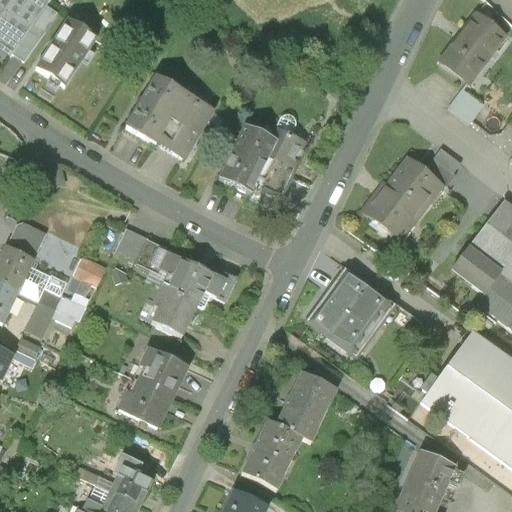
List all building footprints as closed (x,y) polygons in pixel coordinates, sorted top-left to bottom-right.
[(0,0),(0,54),(9,61),(11,57),(33,26),(51,0),(0,0)] [(506,37),(474,12),(457,34),(436,61),(468,86),(506,37)] [(95,42),(66,23),(34,72),(63,91),(95,42)] [(33,26),(11,57),(22,65),(44,34),(33,26)] [(332,81),(320,92),(332,106),(345,95),(332,81)] [(125,132),(153,149),(183,99),(154,82),(125,132)] [(462,89),(447,109),(469,126),(484,106),(462,89)] [(211,116),(183,99),(153,149),(182,166),(211,116)] [(293,182),(308,148),(292,140),(295,132),(294,128),(291,124),(288,122),(283,123),(279,125),(271,146),(278,149),(268,170),(293,182)] [(271,146),(245,134),(218,189),(252,205),(268,170),(278,149),(271,146)] [(441,149),(433,159),(451,173),(459,163),(441,149)] [(381,187),(361,212),(400,244),(446,187),(425,169),(407,155),(381,187)] [(433,159),(425,169),(446,187),(455,176),(451,173),(433,159)] [(50,188),(65,186),(62,169),(47,171),(50,188)] [(511,204),(504,198),(450,268),(484,293),(475,305),(511,332),(511,204)] [(2,248),(31,262),(43,236),(14,223),(2,248)] [(154,276),(158,269),(167,252),(125,231),(116,251),(138,262),(135,267),(148,274),(154,276)] [(31,262),(2,248),(0,251),(0,287),(15,295),(36,306),(44,289),(49,280),(33,273),(37,265),(31,262)] [(166,273),(158,290),(195,308),(203,291),(209,294),(226,302),(237,278),(228,274),(225,280),(167,252),(158,269),(166,273)] [(105,269),(82,258),(72,277),(81,281),(95,289),(105,269)] [(393,302),(342,267),(304,321),(355,356),(393,302)] [(110,276),(113,285),(127,281),(125,274),(114,268),(110,276)] [(154,276),(148,274),(144,283),(158,290),(166,273),(158,269),(154,276)] [(95,289),(81,281),(75,294),(89,301),(95,289)] [(15,295),(0,287),(0,324),(1,325),(15,295)] [(44,289),(36,306),(53,314),(75,325),(83,309),(44,289)] [(195,308),(158,290),(151,304),(158,307),(150,323),(180,338),(195,308)] [(203,291),(195,308),(199,309),(203,308),(209,294),(203,291)] [(158,307),(151,304),(147,301),(139,318),(150,323),(158,307)] [(53,314),(36,306),(24,331),(41,339),(50,320),(53,314)] [(53,314),(50,320),(71,331),(75,325),(53,314)] [(511,357),(472,328),(437,376),(414,359),(400,379),(418,392),(420,389),(426,393),(420,401),(511,468),(511,357)] [(40,349),(20,339),(14,351),(34,361),(40,349)] [(145,348),(130,379),(171,399),(186,368),(145,348)] [(0,382),(11,360),(0,354),(0,382)] [(336,391),(298,373),(272,426),(301,440),(309,444),(336,391)] [(156,431),(171,399),(130,379),(115,411),(156,431)] [(262,421),(237,474),(275,492),(301,440),(272,426),(262,421)] [(435,511),(455,470),(418,453),(391,511),(435,511)] [(116,476),(108,491),(139,505),(151,480),(116,463),(111,474),(116,476)] [(28,469),(22,466),(15,481),(28,487),(32,478),(25,475),(28,469)] [(100,478),(79,467),(75,475),(92,484),(96,486),(100,478)] [(136,511),(139,505),(108,491),(96,486),(92,484),(82,506),(76,504),(72,511),(136,511)] [(263,511),(228,495),(220,511),(263,511)]
